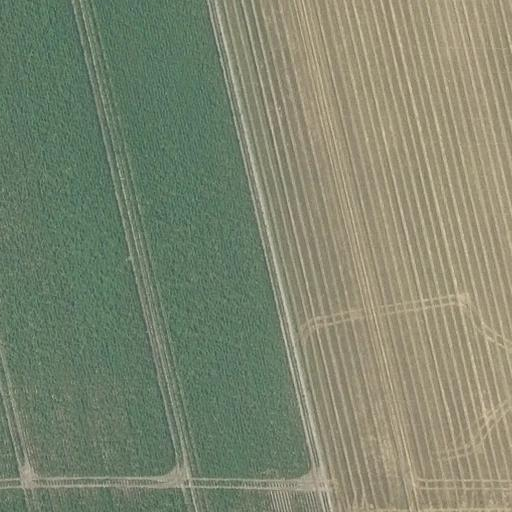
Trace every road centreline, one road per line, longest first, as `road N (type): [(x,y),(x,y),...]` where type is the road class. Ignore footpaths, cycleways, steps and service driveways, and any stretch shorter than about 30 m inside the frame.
road 1 (residential): [(509,0),(407,511),(219,0)]
road 2 (residential): [(0,340),(58,502),(35,511)]
